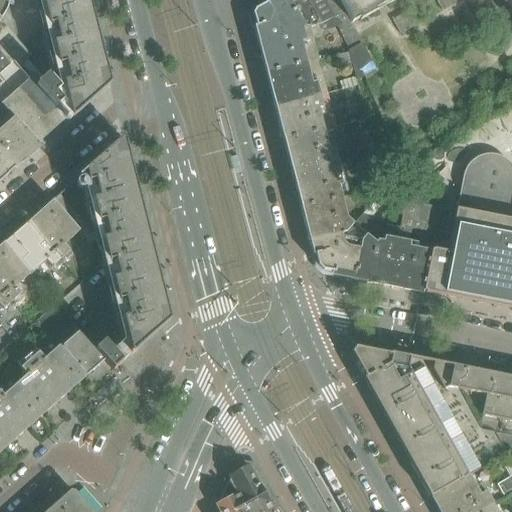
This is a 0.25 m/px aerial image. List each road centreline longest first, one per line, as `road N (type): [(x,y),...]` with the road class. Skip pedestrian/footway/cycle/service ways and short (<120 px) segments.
road 1 (secondary): [(294,321),(205,3)]
road 2 (secondary): [(160,100),(229,349)]
road 3 (residential): [(294,321),(339,311),(511,346)]
road 4 (secondary): [(393,511),(294,321)]
road 5 (residential): [(0,213),(113,113),(160,100)]
road 6 (residential): [(154,491),(59,456),(0,503)]
road 7 (tertiary): [(229,349),(203,380),(154,491)]
road 8 (secondary): [(247,387),(317,511)]
road 9 (tertiary): [(184,504),(247,387)]
